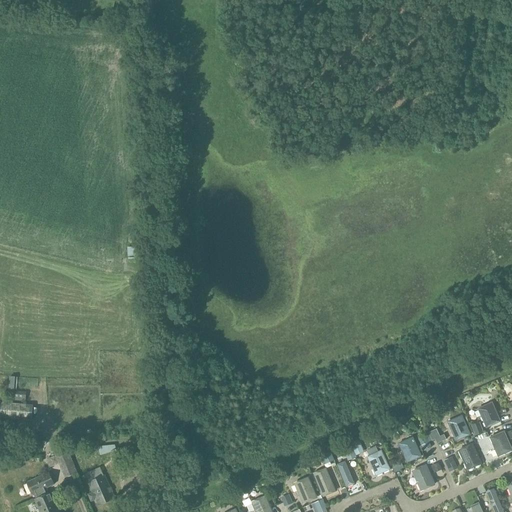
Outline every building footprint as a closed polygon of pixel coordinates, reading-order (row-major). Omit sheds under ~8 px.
[(15,389),(15,377),(7,377),(7,389),(15,389)] [(11,391),(10,400),(26,402),(26,392),(11,391)] [(478,406),(486,427),(500,422),(491,401),(478,406)] [(0,417),(32,420),(33,405),(0,403),(0,417)] [(446,420),(455,440),(469,434),(461,414),(446,420)] [(479,421),(471,424),(474,435),(483,432),(479,421)] [(388,428),(379,431),(382,437),(390,434),(388,428)] [(437,428),(429,431),(433,439),(436,438),(438,442),(447,438),(444,433),(441,435),(437,428)] [(489,435),(498,456),(511,451),(503,430),(489,435)] [(399,442),(407,462),(422,456),(413,436),(399,442)] [(364,451),(359,439),(351,442),(354,451),(356,454),(364,451)] [(418,444),(422,450),(428,447),(425,441),(418,444)] [(53,448),(65,477),(76,472),(65,443),(53,448)] [(458,449),(467,469),(481,463),(471,443),(458,449)] [(376,445),(367,449),(369,453),(378,449),(376,445)] [(125,447),(110,451),(116,472),(132,468),(125,447)] [(367,455),(377,475),(390,469),(381,448),(367,455)] [(320,455),(324,464),(335,459),(331,451),(320,455)] [(354,451),(346,454),(348,460),(356,456),(356,454),(354,451)] [(457,468),(452,456),(444,459),(448,471),(457,468)] [(337,463),(347,486),(355,483),(346,459),(337,463)] [(442,469),(439,461),(430,465),(434,472),(442,469)] [(404,468),(402,462),(392,466),(395,472),(404,468)] [(412,469),(422,490),(435,483),(426,463),(412,469)] [(313,472),(323,496),(336,491),(326,466),(313,472)] [(48,494),(45,489),(55,485),(49,473),(26,483),(32,495),(34,494),(36,499),(35,500),(40,511),(59,511),(51,492),(48,494)] [(110,487),(105,475),(88,483),(92,492),(88,494),(91,502),(96,500),(99,506),(115,499),(112,492),(113,491),(111,487),(110,487)] [(295,482),(303,503),(317,497),(309,476),(295,482)] [(494,489),(486,492),(493,511),(503,511),(494,489)] [(289,493),(281,497),(285,506),(293,502),(289,493)] [(273,511),(265,494),(251,500),(256,511),(273,511)] [(322,500),(311,504),(315,511),(314,511),(326,511),(327,511),(325,508),(326,507),(322,500)] [(446,500),(438,503),(441,511),(442,511),(456,506),(454,501),(447,503),(446,500)] [(485,511),(490,511),(491,511),(486,500),(482,502),(485,511)] [(482,511),(478,502),(470,505),(473,511),(482,511)]
